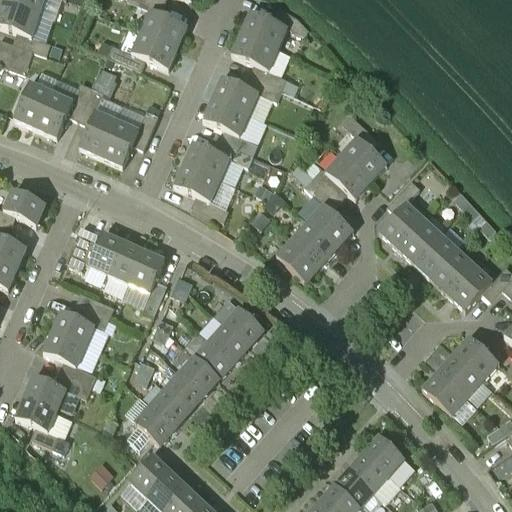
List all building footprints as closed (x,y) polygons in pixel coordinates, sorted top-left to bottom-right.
[(2,0),(1,7),(38,20),(45,0),(2,0)] [(164,9),(143,0),(128,0),(126,6),(150,16),(159,20),(164,9)] [(143,0),(164,9),(167,0),(143,0)] [(38,20),(1,7),(0,8),(0,31),(16,37),(31,42),(38,20)] [(297,24),(279,13),(272,27),(287,34),(305,42),(308,36),(297,24)] [(159,20),(150,16),(140,38),(177,54),(187,32),(159,20)] [(272,27),(250,18),(240,39),(277,55),(287,34),(272,27)] [(31,42),(16,37),(12,49),(33,56),(46,60),(50,48),(31,42)] [(177,54),(140,38),(131,59),(131,60),(145,66),(167,76),(177,54)] [(277,55),(240,39),(231,61),(253,71),(267,77),(268,77),(277,55)] [(33,56),(12,49),(0,44),(0,57),(29,67),(33,56)] [(131,59),(112,51),(107,63),(140,77),(145,66),(131,60),(131,59)] [(29,67),(0,57),(0,70),(24,79),(29,67)] [(267,77),(253,71),(248,82),(281,96),(286,85),(268,77),(267,77)] [(281,96),(248,82),(243,93),(258,99),(258,100),(276,108),(281,96)] [(243,93),(221,83),(211,105),(248,121),(258,100),(258,99),(243,93)] [(29,88),(13,125),(35,135),(51,98),(29,88)] [(80,89),(72,107),(72,108),(66,122),(77,127),(92,94),(80,89)] [(92,94),(77,127),(88,132),(95,117),(103,99),(92,94)] [(72,107),(51,98),(35,135),(56,144),(66,122),(72,108),(72,107)] [(248,121),(211,105),(202,127),(224,136),(238,143),(239,142),(248,121)] [(0,107),(0,125),(0,126),(8,112),(0,107)] [(95,117),(88,132),(78,154),(100,164),(116,127),(95,117)] [(146,118),(138,136),(138,137),(132,151),(143,156),(157,123),(146,118)] [(376,145),(350,121),(341,131),(356,144),(368,155),(376,145)] [(138,136),(116,127),(100,164),(122,173),(132,151),(138,137),(138,136)] [(238,143),(224,136),(219,147),(252,162),(257,151),(239,142),(238,143)] [(368,155),(356,144),(340,162),(370,188),(386,171),(368,155)] [(252,162),(219,147),(214,158),(229,165),(247,173),(252,162)] [(214,158),(192,149),(182,170),(219,187),(229,165),(214,158)] [(370,188),(340,162),(325,179),(324,179),(347,199),(354,206),(370,188)] [(219,187),(182,170),(173,192),(195,202),(209,208),(210,208),(219,187)] [(347,199),(324,179),(325,179),(320,175),(312,184),(338,208),(347,199)] [(338,208),(312,184),(304,193),(323,211),(330,217),(338,208)] [(410,186),(386,213),(395,221),(405,209),(406,210),(419,195),(410,186)] [(45,210),(12,196),(3,217),(15,223),(35,232),(45,210)] [(460,199),(453,206),(462,216),(470,209),(460,199)] [(228,216),(210,208),(209,208),(195,202),(190,213),(223,228),(228,216)] [(395,221),(378,239),(396,255),(423,225),(406,210),(405,209),(395,221)] [(479,220),(470,209),(462,216),(472,226),(479,220)] [(330,217),(323,211),(307,228),(337,255),(353,238),(330,217)] [(0,215),(0,229),(10,234),(15,223),(3,217),(0,215)] [(262,218),(253,229),(260,236),(270,225),(262,218)] [(423,225),(396,255),(413,271),(440,241),(423,225)] [(486,226),(478,233),(488,243),(495,237),(486,226)] [(337,255),(307,228),(292,245),(321,272),(337,255)] [(10,234),(0,229),(0,242),(5,245),(10,234)] [(80,234),(75,246),(78,248),(69,269),(81,274),(84,268),(83,267),(91,250),(94,242),(95,241),(80,234)] [(100,244),(94,242),(91,250),(83,267),(84,268),(88,270),(88,271),(109,280),(123,248),(102,238),(100,244)] [(440,241),(413,271),(430,286),(457,256),(440,241)] [(5,245),(0,242),(0,267),(16,275),(25,254),(5,245)] [(321,272),(292,245),(276,263),(305,290),(321,272)] [(143,256),(123,248),(109,280),(129,289),(143,256)] [(164,266),(143,256),(129,289),(149,298),(150,298),(155,286),(164,266)] [(457,256),(430,286),(447,302),(474,272),(457,256)] [(16,275),(0,267),(0,292),(7,295),(16,275)] [(474,272),(447,302),(465,318),(481,300),(492,288),(474,272)] [(511,279),(505,273),(492,288),(481,300),(490,308),(501,296),(511,283),(511,279)] [(191,288),(178,283),(174,292),(187,298),(191,288)] [(511,283),(501,296),(510,304),(511,302),(511,283)] [(155,286),(150,298),(149,298),(140,319),(152,324),(166,291),(155,286)] [(187,298),(174,292),(170,301),(183,307),(187,298)] [(114,314),(78,298),(73,309),(86,315),(109,325),(114,314)] [(264,337),(239,314),(238,315),(229,306),(214,323),(223,331),(248,353),(264,337)] [(109,325),(86,315),(81,326),(94,332),(93,332),(103,337),(109,325)] [(81,326),(61,317),(52,338),(84,352),(93,332),(94,332),(81,326)] [(172,331),(160,325),(156,334),(168,340),(172,331)] [(248,353),(223,331),(208,347),(233,370),(248,353)] [(511,332),(503,342),(511,349),(511,332)] [(156,334),(151,344),(164,349),(168,340),(156,334)] [(84,352),(52,338),(42,359),(63,368),(75,373),(84,352)] [(498,370),(469,343),(453,361),(482,388),(498,370)] [(233,370),(208,347),(194,363),(219,386),(233,370)] [(482,388),(453,361),(437,378),(467,405),(482,388)] [(219,386),(194,363),(179,379),(204,402),(219,386)] [(75,373),(63,368),(58,379),(91,393),(96,382),(75,373)] [(154,373),(141,368),(137,377),(150,382),(154,373)] [(266,373),(257,382),(261,386),(270,376),(266,373)] [(150,382),(137,377),(133,386),(146,392),(150,382)] [(467,405),(437,378),(421,395),(451,422),(467,405)] [(91,393),(58,379),(53,390),(65,395),(65,396),(86,405),(91,393)] [(204,402),(179,379),(164,396),(189,418),(204,402)] [(53,390),(33,381),(24,402),(56,416),(65,396),(65,395),(53,390)] [(189,418),(164,396),(149,412),(174,435),(189,418)] [(56,416),(24,402),(14,422),(35,431),(47,437),(56,416)] [(174,435),(149,412),(134,429),(137,432),(126,444),(138,454),(149,442),(159,452),(174,435)] [(117,428),(107,423),(102,436),(111,441),(117,428)] [(511,428),(510,426),(498,433),(504,442),(511,436),(511,428)] [(47,437),(35,431),(30,443),(52,453),(57,441),(47,437)] [(498,433),(486,441),(492,449),(504,442),(498,433)] [(404,464),(378,441),(363,458),(388,481),(404,464)] [(388,481),(363,458),(348,474),(373,497),(388,481)] [(152,460),(129,485),(145,500),(168,475),(152,460)] [(504,477),(511,472),(511,460),(499,467),(504,477)] [(348,474),(333,491),(357,511),(359,511),(373,497),(348,474)] [(168,475),(145,500),(158,511),(164,511),(185,489),(168,475)] [(185,489),(164,511),(193,511),(201,504),(185,489)] [(357,511),(333,491),(319,507),(324,511),(357,511)]
